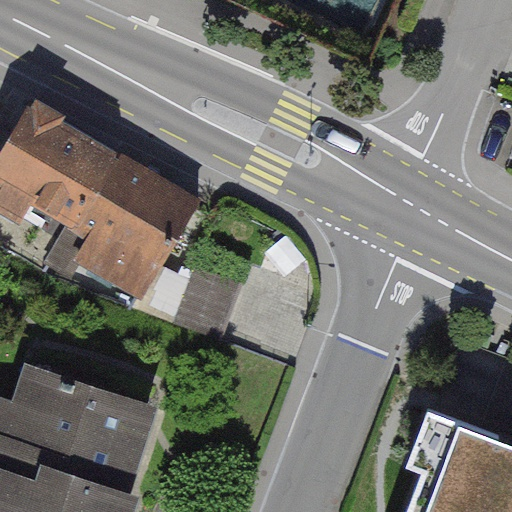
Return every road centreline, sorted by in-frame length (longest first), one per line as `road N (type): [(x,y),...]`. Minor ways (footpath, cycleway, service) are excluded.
road 1 (secondary): [(0,7),(413,208)]
road 2 (residential): [(413,208),(302,511)]
road 3 (residential): [(494,0),(413,208)]
